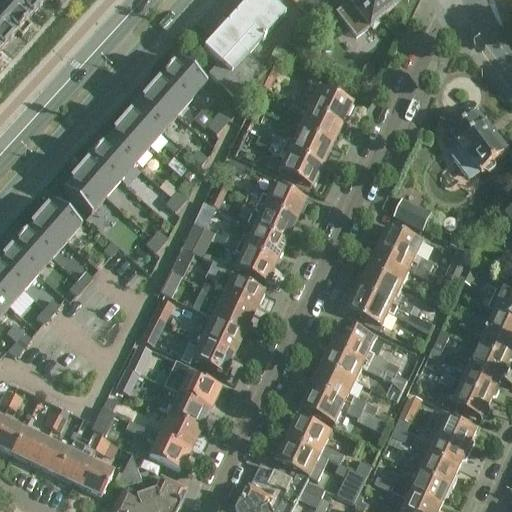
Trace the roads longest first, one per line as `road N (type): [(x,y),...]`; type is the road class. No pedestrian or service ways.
road 1 (residential): [(472,0),(442,15),(206,511)]
road 2 (secondary): [(0,198),(182,0)]
road 3 (secondary): [(148,0),(0,160)]
